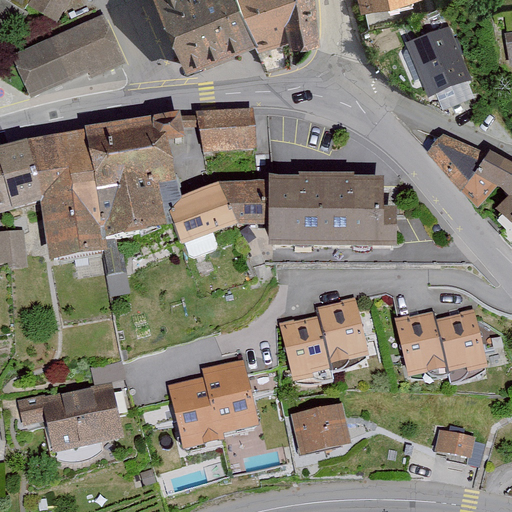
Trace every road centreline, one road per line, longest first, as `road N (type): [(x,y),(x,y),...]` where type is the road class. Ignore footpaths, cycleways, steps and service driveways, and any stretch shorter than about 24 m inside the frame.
road 1 (residential): [(334,89),(155,101),(0,132)]
road 2 (residential): [(511,273),(334,89)]
road 3 (tertiary): [(484,511),(364,499),(261,511)]
road 4 (residential): [(334,89),(431,117),(511,155)]
